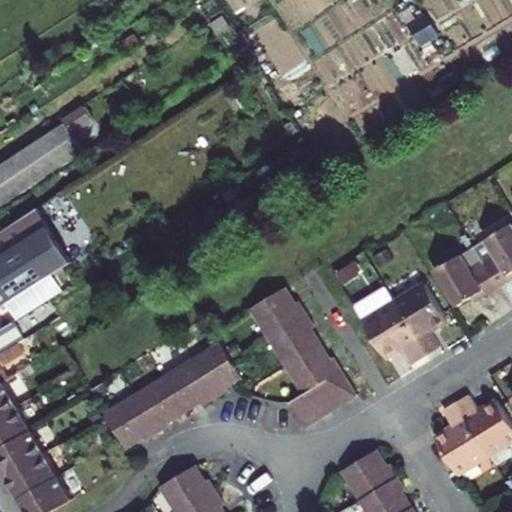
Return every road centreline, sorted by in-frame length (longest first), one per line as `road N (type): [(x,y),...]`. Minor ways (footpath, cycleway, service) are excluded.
road 1 (residential): [(511,338),(393,411)]
road 2 (residential): [(179,446),(228,440),(297,467)]
